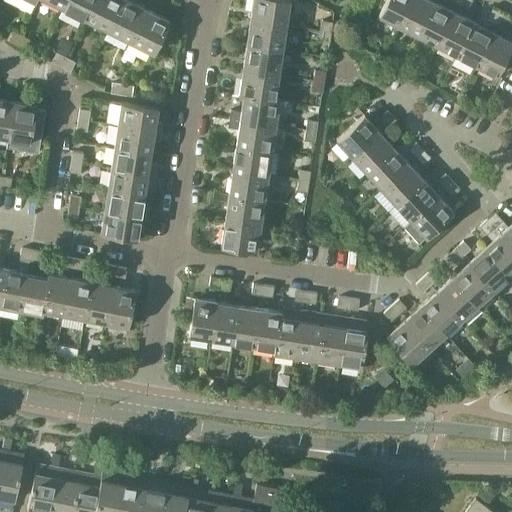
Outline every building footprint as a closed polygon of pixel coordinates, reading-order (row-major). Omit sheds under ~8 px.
[(65,0),(62,7),(85,18),(93,0),(65,0)] [(122,0),(93,0),(85,18),(107,30),(122,0)] [(146,8),(129,0),(122,0),(107,30),(130,41),(146,8)] [(252,0),(250,19),(285,24),(288,0),(252,0)] [(399,26),(412,0),(386,0),(379,15),(399,26)] [(435,2),(431,0),(412,0),(399,26),(418,35),(435,2)] [(435,2),(418,35),(438,45),(455,12),(435,2)] [(146,8),(130,41),(153,52),(169,20),(146,8)] [(498,23),(502,14),(492,9),(488,18),(498,23)] [(455,12),(438,45),(455,54),(457,55),(474,21),(455,12)] [(511,18),(502,14),(498,23),(506,27),(511,18)] [(250,19),(246,44),(282,49),(285,24),(250,19)] [(322,20),(320,31),(331,33),(333,22),(322,20)] [(474,21),(457,55),(459,56),(476,65),(493,31),(474,21)] [(17,44),(22,35),(11,29),(7,39),(17,44)] [(331,33),(320,31),(318,40),(330,42),(331,33)] [(511,43),(511,40),(493,31),(476,65),(496,75),(511,43)] [(22,35),(17,44),(26,49),(30,39),(22,35)] [(246,44),(243,69),(278,74),(282,49),(246,44)] [(61,67),(66,57),(56,52),(51,62),(61,67)] [(75,61),(66,57),(61,67),(70,71),(75,61)] [(278,74),(243,69),(239,95),(243,96),(275,100),(278,74)] [(315,70),(313,80),(324,82),(325,72),(315,70)] [(324,82),(313,80),(311,91),(322,93),(324,82)] [(122,94),(123,83),(112,82),(111,93),(122,94)] [(133,84),(123,83),(122,94),(132,95),(133,84)] [(231,109),(229,118),(276,125),(279,101),(275,100),(243,96),(241,111),(231,109)] [(14,100),(0,97),(0,135),(8,137),(14,100)] [(14,100),(8,137),(30,141),(31,138),(40,140),(44,116),(34,115),(36,104),(14,100)] [(118,125),(161,131),(162,123),(156,122),(158,108),(121,102),(118,125)] [(78,118),(89,120),(90,110),(80,108),(78,118)] [(387,126),(395,118),(387,109),(379,117),(387,126)] [(352,156),(380,131),(364,114),(337,139),(352,156)] [(89,120),(78,118),(76,129),(87,131),(89,120)] [(276,125),(229,118),(228,127),(239,128),(237,145),(272,150),(276,125)] [(395,118),(387,126),(393,132),(401,125),(395,118)] [(306,130),(316,132),(318,121),(307,119),(306,130)] [(161,131),(118,125),(114,146),(151,152),(153,139),(160,140),(161,131)] [(316,132),(306,130),(304,140),(315,142),(316,132)] [(380,131),(352,156),(367,172),(394,146),(380,131)] [(416,157),(424,150),(416,141),(408,149),(416,157)] [(272,150),(237,145),(233,170),(269,175),(272,150)] [(149,164),(151,152),(114,146),(111,167),(148,173),(154,175),(156,165),(149,164)] [(394,146),(367,172),(382,188),(409,162),(394,146)] [(431,157),(424,150),(416,157),(423,164),(431,157)] [(73,151),(71,161),(82,162),(84,152),(73,151)] [(82,162),(71,161),(70,170),(80,172),(82,162)] [(424,178),(409,162),(382,188),(396,203),(424,178)] [(153,183),(154,175),(148,173),(111,167),(108,188),(144,194),(146,182),(153,183)] [(298,180),(309,182),(311,170),(300,168),(298,180)] [(233,170),(230,195),(265,200),(269,175),(233,170)] [(445,188),(453,181),(445,173),(438,180),(445,188)] [(2,176),(0,186),(9,188),(11,177),(2,176)] [(438,194),(424,178),(396,203),(411,219),(438,194)] [(309,182),(298,180),(297,189),(308,191),(309,182)] [(453,181),(445,188),(452,196),(460,188),(453,181)] [(108,188),(104,210),(141,216),(142,206),(144,194),(108,188)] [(70,193),(69,204),(79,206),(81,195),(70,193)] [(454,211),(438,194),(411,219),(426,236),(454,211)] [(265,200),(230,195),(226,220),(262,225),(265,200)] [(79,206),(69,204),(67,215),(78,216),(79,206)] [(141,216),(104,210),(101,232),(137,238),(141,216)] [(495,212),(487,218),(494,226),(502,219),(495,212)] [(494,226),(487,218),(479,226),(486,234),(494,226)] [(293,219),(291,230),(302,232),(303,220),(293,219)] [(262,225),(226,220),(222,246),(258,251),(262,225)] [(511,221),(500,233),(511,246),(511,221)] [(302,232),(291,230),(290,240),(300,242),(302,232)] [(511,271),(511,246),(500,233),(484,247),(509,275),(511,271)] [(463,240),(455,247),(462,255),(470,248),(463,240)] [(30,260),(32,249),(22,247),(19,258),(30,260)] [(462,255),(455,247),(447,254),(454,262),(462,255)] [(509,275),(484,247),(468,262),(493,289),(509,275)] [(32,249),(30,260),(40,262),(42,251),(32,249)] [(72,268),(74,258),(64,256),(62,266),(72,268)] [(74,258),(72,268),(83,270),(85,260),(74,258)] [(468,262),(452,276),(477,304),(493,289),(468,262)] [(115,276),(117,266),(106,264),(104,275),(115,276)] [(127,267),(117,266),(115,276),(125,278),(127,267)] [(27,273),(6,269),(0,299),(0,305),(20,309),(27,273)] [(431,269),(424,275),(431,283),(438,277),(431,269)] [(48,272),(47,277),(43,309),(63,313),(71,276),(48,272)] [(27,273),(20,309),(42,314),(43,309),(47,277),(27,273)] [(431,283),(424,275),(415,283),(422,291),(431,283)] [(92,280),(71,276),(63,313),(85,317),(92,280)] [(220,288),(222,277),(211,276),(209,287),(220,288)] [(452,276),(436,291),(461,318),(477,304),(452,276)] [(232,279),(222,277),(220,288),(230,290),(232,279)] [(113,284),(92,280),(85,317),(106,321),(113,284)] [(263,295),(264,284),(253,282),(252,293),(263,295)] [(135,289),(113,284),(106,321),(128,326),(135,289)] [(264,284),(263,295),(273,296),(274,285),(264,284)] [(305,302),(307,291),(296,289),(294,300),(305,302)] [(307,291),(305,302),(315,303),(317,293),(307,291)] [(436,291),(420,305),(445,333),(461,318),(436,291)] [(348,308),(349,298),(338,296),(336,306),(348,308)] [(211,338),(217,301),(195,297),(189,335),(211,338)] [(359,299),(349,298),(348,308),(358,310),(359,299)] [(399,298),(391,305),(398,312),(406,305),(399,298)] [(238,304),(217,301),(211,338),(232,341),(238,304)] [(260,308),(238,304),(232,341),(254,345),(260,308)] [(398,312),(391,305),(383,312),(391,320),(398,312)] [(420,305),(404,320),(429,347),(445,333),(420,305)] [(281,311),(275,348),(274,353),(296,356),(303,309),(282,306),(281,311)] [(281,311),(260,308),(254,345),(275,348),(281,311)] [(325,313),(303,309),(296,356),(317,359),(325,313)] [(325,313),(317,359),(339,363),(346,316),(325,313)] [(346,316),(339,363),(361,366),(365,339),(368,319),(346,316)] [(429,347),(404,320),(387,335),(412,362),(429,347)] [(204,378),(204,386),(212,387),(213,379),(204,378)] [(291,388),(281,387),(279,398),(290,399),(291,388)] [(269,389),(261,388),(260,395),(268,396),(269,389)] [(302,392),(294,391),(292,399),(301,401),(302,392)] [(23,453),(1,448),(0,454),(0,496),(14,499),(23,453)] [(43,511),(49,511),(58,466),(36,462),(27,509),(43,511)] [(71,511),(79,471),(58,466),(49,511),(71,511)] [(102,468),(101,475),(93,511),(117,511),(125,473),(102,468)] [(93,511),(101,475),(79,471),(71,511),(93,511)] [(125,473),(117,511),(139,511),(146,477),(125,473)] [(146,477),(139,511),(161,511),(168,481),(146,477)] [(168,481),(161,511),(184,511),(189,485),(168,481)] [(254,498),(251,511),(274,511),(280,487),(257,483),(254,498)] [(189,485),(184,511),(206,511),(211,489),(189,485)] [(228,511),(232,494),(211,489),(206,511),(228,511)] [(251,511),(254,498),(232,494),(228,511),(251,511)] [(495,511),(476,497),(464,511),(495,511)]
